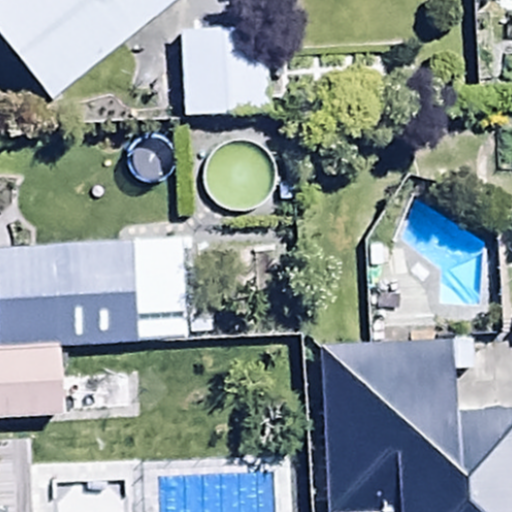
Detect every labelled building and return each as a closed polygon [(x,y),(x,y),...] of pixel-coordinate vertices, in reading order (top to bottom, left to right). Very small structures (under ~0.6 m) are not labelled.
[(6,0),(0,5),(0,52),(46,111),(186,0),(6,0)] [(179,44),(180,126),(267,125),(266,43),(179,44)] [(0,255),(0,355),(185,353),(184,319),(203,318),(203,304),(185,304),(184,253),(0,255)] [(450,349),(316,354),(321,511),(511,511),(511,420),(453,423),(450,349)] [(0,430),(59,428),(56,359),(0,362),(0,430)]
